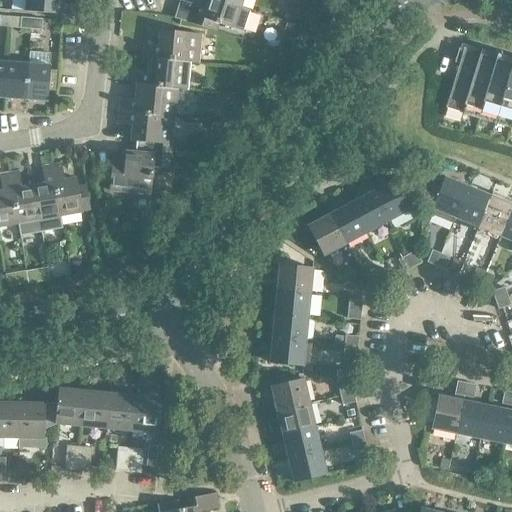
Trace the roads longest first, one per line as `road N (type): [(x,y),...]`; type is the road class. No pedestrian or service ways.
road 1 (tertiary): [(151,307),(172,293),(386,14),(407,0)]
road 2 (residential): [(409,475),(394,407),(407,310),(427,302),(494,328)]
road 3 (residential): [(253,511),(233,429),(151,307)]
road 4 (residential): [(0,143),(73,124),(91,110),(105,0)]
road 5 (unclassified): [(253,511),(409,475)]
road 6 (tertiary): [(0,335),(151,307)]
